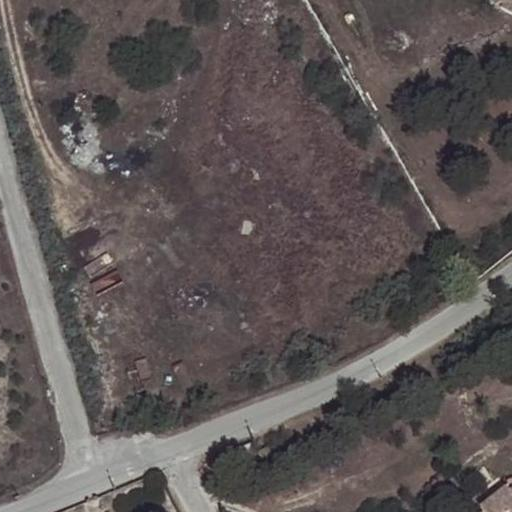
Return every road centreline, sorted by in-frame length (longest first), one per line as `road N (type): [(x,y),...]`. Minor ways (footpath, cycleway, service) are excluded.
road 1 (unclassified): [(511,275),(363,369),(170,450)]
road 2 (unclassified): [(0,178),(84,483)]
